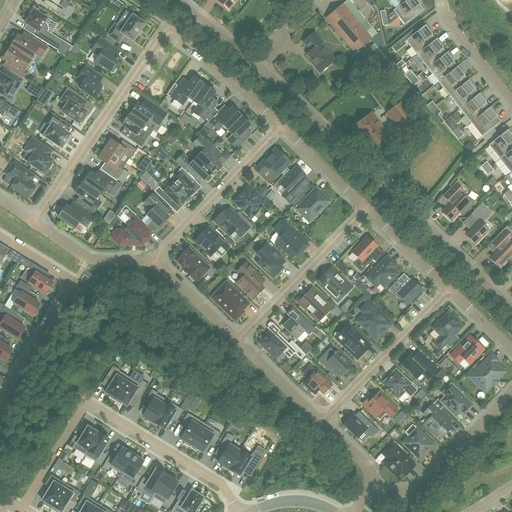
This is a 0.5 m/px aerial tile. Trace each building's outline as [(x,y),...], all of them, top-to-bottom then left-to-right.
[(63,1),(63,0),(44,0),(43,3),(62,14),(68,4),(63,1)] [(217,0),(217,1),(228,10),(236,0),(217,0)] [(423,9),(419,5),(420,5),(416,0),(409,6),(406,1),(405,1),(400,5),(393,11),(404,25),(424,9),(423,9)] [(371,38),(343,5),(327,18),(355,52),(371,38)] [(63,41),(47,31),(48,30),(48,28),(47,25),(46,24),(45,23),(42,21),(45,17),(39,13),(39,11),(33,7),(29,13),(30,16),(27,20),(30,22),(31,27),(35,30),(32,35),(57,51),(56,52),(65,57),(70,49),(62,44),(63,41)] [(114,24),(107,35),(119,43),(124,35),(133,42),(145,23),(132,14),(131,15),(126,12),(121,20),(122,20),(118,26),(114,24)] [(416,55),(437,38),(426,24),(405,41),(416,55)] [(41,57),(47,46),(24,32),(20,38),(15,35),(11,41),(13,42),(10,47),(31,60),(35,53),(41,57)] [(320,72),(334,61),(318,41),(320,39),(314,32),(303,42),(309,49),(311,47),(312,49),(306,54),(312,62),(313,61),(316,64),(314,66),(320,72)] [(427,68),(448,52),(437,38),(416,55),(427,68)] [(99,39),(92,50),(99,55),(94,63),(101,68),(102,66),(113,73),(121,61),(115,57),(119,52),(111,46),(99,39)] [(386,58),(374,44),(355,59),(367,74),(386,58)] [(24,70),(31,60),(10,47),(7,52),(5,51),(2,57),(7,60),(3,66),(22,78),(26,72),(24,70)] [(438,82),(459,66),(448,52),(427,68),(438,82)] [(418,57),(412,61),(421,76),(427,72),(418,57)] [(405,64),(402,60),(396,65),(399,69),(405,64)] [(78,79),(83,82),(79,87),(95,99),(103,87),(98,84),(102,78),(85,66),(78,77),(78,79)] [(449,96),(469,79),(459,66),(438,82),(449,96)] [(0,74),(0,92),(5,96),(7,92),(13,95),(22,80),(9,72),(6,78),(0,74)] [(407,78),(410,82),(416,77),(412,74),(407,78)] [(193,101),(204,85),(201,83),(202,81),(197,77),(194,78),(193,77),(189,83),(183,79),(178,86),(170,97),(182,105),(187,98),(193,101)] [(416,77),(410,82),(413,86),(419,81),(416,77)] [(460,109),(480,93),(469,79),(449,96),(460,109)] [(37,98),(42,91),(31,84),(27,91),(37,98)] [(174,84),(167,95),(170,97),(178,86),(174,84)] [(216,102),(211,98),(215,92),(214,91),(214,89),(209,85),(207,87),(204,85),(193,101),(198,105),(193,113),(204,120),(216,102)] [(43,106),(52,93),(45,88),(36,101),(43,106)] [(79,98),(67,90),(60,101),(66,105),(61,112),(78,123),(80,122),(81,123),(87,115),(85,114),(86,112),(75,104),(79,98)] [(490,108),(491,107),(480,93),(460,109),(470,123),(483,113),(490,108)] [(0,116),(1,116),(4,111),(8,114),(14,117),(18,111),(12,107),(0,99),(0,116)] [(403,138),(422,124),(404,100),(385,114),(403,138)] [(426,106),(430,111),(436,106),(432,101),(426,106)] [(130,114),(129,114),(145,125),(144,125),(145,125),(149,128),(152,122),(154,120),(159,124),(166,114),(158,108),(152,104),(148,111),(137,104),(136,105),(134,105),(132,108),(132,110),(130,114)] [(227,131),(241,116),(238,113),(238,111),(235,108),(233,108),(232,107),(229,110),(224,105),(208,122),(217,130),(222,125),(227,131)] [(440,112),(436,106),(430,111),(435,117),(440,112)] [(483,113),(470,123),(481,137),(482,137),(485,140),(495,132),(495,131),(492,128),(501,121),(500,121),(497,117),(494,112),(490,108),(483,113)] [(370,148),(388,134),(372,112),(354,126),(359,133),(360,133),(362,136),(361,136),(370,148)] [(48,140),(47,142),(52,145),(53,143),(61,149),(65,142),(67,144),(71,137),(70,136),(71,135),(67,132),(71,126),(52,114),(45,124),(49,127),(42,136),(48,140)] [(122,123),(121,125),(133,133),(129,139),(141,148),(148,137),(153,131),(149,128),(145,125),(144,125),(145,125),(129,114),(130,114),(129,114),(126,118),(124,118),(122,121),(122,123)] [(175,125),(178,120),(172,116),(169,121),(175,125)] [(252,134),(247,130),(251,125),(249,124),(249,122),(247,120),(245,120),(241,116),(227,131),(232,135),(232,137),(228,141),(237,149),(252,134)] [(451,132),(455,136),(460,131),(457,127),(451,132)] [(499,159),(511,149),(511,133),(509,129),(488,145),(499,159)] [(463,135),(460,131),(455,136),(458,139),(463,135)] [(221,156),(200,136),(192,144),(201,152),(196,157),(212,172),(215,169),(215,170),(216,170),(217,170),(218,170),(219,170),(219,169),(220,168),(220,167),(220,166),(219,166),(219,165),(220,164),(217,161),(221,156)] [(52,163),(53,161),(47,157),(51,152),(32,139),(24,151),(32,156),(28,162),(44,174),(47,169),(49,169),(52,165),(52,163)] [(123,148),(111,140),(110,141),(108,140),(104,146),(105,148),(104,149),(121,160),(124,155),(130,159),(136,150),(126,143),(123,148)] [(277,176),(290,162),(284,156),(284,154),(284,152),(282,150),(280,150),(279,150),(278,151),(276,148),(255,170),(261,176),(265,171),(272,171),(277,176)] [(123,167),(125,164),(120,161),(121,160),(104,149),(103,151),(102,150),(97,156),(99,157),(98,159),(111,168),(107,172),(117,179),(125,168),(123,167)] [(510,173),(511,171),(511,149),(499,159),(510,173)] [(212,172),(196,157),(191,162),(183,154),(175,162),(181,168),(192,178),(196,182),(200,178),(204,181),(205,180),(206,180),(207,180),(208,180),(209,180),(209,179),(210,179),(210,178),(210,177),(210,176),(209,176),(212,172)] [(35,190),(34,188),(35,187),(29,183),(34,176),(14,162),(6,174),(15,181),(11,187),(27,198),(30,194),(32,193),(35,190)] [(484,171),(490,167),(486,162),(480,166),(484,171)] [(493,170),(490,167),(484,171),(487,175),(493,170)] [(197,191),(189,184),(189,181),(192,178),(181,168),(177,172),(180,175),(172,183),(188,200),(197,191)] [(306,178),(296,168),(280,185),(278,188),(277,190),(278,192),(282,196),(289,203),(301,191),(298,188),(298,186),(306,178)] [(109,193),(116,182),(99,170),(95,175),(90,172),(89,173),(87,173),(84,177),(85,179),(83,183),(102,196),(101,196),(102,197),(106,191),(109,193)] [(145,172),(141,178),(154,191),(158,187),(159,186),(145,172)] [(462,215),(473,204),(463,195),(468,189),(458,180),(442,196),(447,200),(443,203),(446,206),(442,210),(446,214),(444,215),(451,221),(451,222),(460,213),(462,215)] [(146,186),(141,181),(136,186),(142,191),(146,186)] [(98,201),(101,196),(102,196),(83,183),(82,182),(79,187),(77,186),(74,190),(75,192),(74,193),(79,196),(75,202),(93,214),(101,203),(98,201)] [(188,200),(172,183),(163,192),(158,187),(154,191),(167,204),(170,201),(173,201),(180,208),(188,200)] [(247,187),(233,201),(250,218),(264,203),(247,187)] [(268,191),(264,187),(259,192),(263,196),(268,191)] [(316,187),(295,209),(310,223),(330,201),(316,187)] [(503,194),(506,198),(511,194),(509,190),(503,194)] [(153,193),(144,203),(151,210),(146,215),(153,221),(152,223),(159,230),(165,224),(164,223),(168,218),(166,215),(171,210),(153,193)] [(495,202),(491,197),(487,201),(491,206),(495,202)] [(60,214),(58,217),(67,224),(67,226),(71,228),(73,228),(74,229),(78,223),(86,228),(94,217),(73,203),(69,209),(65,206),(65,208),(62,208),(60,211),(60,214)] [(484,234),(488,230),(492,226),(486,220),(492,213),(482,203),(467,219),(471,223),(467,226),(470,229),(466,233),(470,237),(469,238),(475,245),(485,235),(484,234)] [(147,236),(152,231),(126,206),(120,211),(133,223),(126,230),(127,230),(123,233),(122,232),(121,231),(120,231),(118,231),(117,231),(116,231),(115,232),(114,233),(113,235),(113,236),(113,237),(113,238),(113,239),(114,240),(119,245),(139,245),(140,243),(142,245),(149,238),(147,236)] [(223,212),(214,221),(229,236),(234,241),(239,236),(240,237),(249,228),(229,208),(224,213),(223,212)] [(285,218),(282,221),(285,223),(291,229),(293,227),(285,218)] [(297,256),(307,245),(291,229),(285,223),(276,232),(281,236),(276,242),(292,258),(296,254),(297,256)] [(511,261),(511,260),(511,241),(511,240),(511,231),(506,226),(491,243),(495,247),(492,250),(494,253),(490,257),(494,260),(493,262),(499,268),(500,268),(509,259),(511,261)] [(208,227),(194,241),(210,257),(216,250),(219,253),(223,253),(229,247),(208,227)] [(372,258),(380,250),(376,247),(377,246),(374,244),(376,243),(371,238),(369,239),(367,237),(352,252),(358,259),(355,262),(355,267),(361,272),(373,259),(372,258)] [(0,264),(5,256),(9,249),(0,243),(0,264)] [(266,244),(257,254),(261,259),(257,263),(273,278),(282,268),(280,266),(284,262),(266,244)] [(188,247),(175,261),(183,268),(183,269),(189,276),(188,277),(190,280),(193,282),(194,281),(196,282),(210,268),(188,247)] [(397,266),(387,256),(366,278),(376,287),(380,283),(384,288),(398,274),(393,269),(397,266)] [(22,257),(19,263),(29,269),(33,271),(26,282),(45,294),(52,283),(39,275),(42,270),(32,263),(22,257)] [(245,263),(237,272),(243,277),(237,283),(253,298),(263,288),(259,285),(264,281),(245,263)] [(331,268),(317,282),(337,302),(351,288),(331,268)] [(398,280),(388,289),(391,292),(400,301),(402,301),(404,300),(408,304),(422,289),(411,279),(406,285),(403,285),(400,283),(398,280)] [(240,310),(239,309),(241,307),(243,309),(247,304),(226,283),(212,298),(232,317),(233,318),(235,318),(237,318),(238,318),(239,317),(240,316),(241,315),(241,314),(241,313),(241,312),(240,311),(240,310)] [(30,291),(18,284),(15,289),(20,292),(12,305),(19,309),(20,308),(32,315),(33,313),(35,314),(39,307),(38,306),(39,304),(27,296),(30,291)] [(302,295),(296,301),(306,310),(308,307),(312,312),(310,314),(318,322),(332,308),(312,288),(304,296),(302,295)] [(358,301),(363,295),(359,291),(354,297),(358,301)] [(0,303),(0,319),(2,321),(0,324),(0,328),(17,339),(24,328),(12,321),(17,314),(4,306),(0,303)] [(390,325),(368,304),(361,311),(364,314),(357,321),(376,339),(390,325)] [(292,308),(286,314),(290,318),(282,326),(295,339),(303,332),(307,335),(313,330),(292,308)] [(461,328),(447,314),(433,328),(441,337),(434,344),(440,349),(461,328)] [(370,345),(349,324),(335,339),(357,360),(370,345)] [(325,334),(320,330),(315,335),(320,340),(325,334)] [(267,334),(259,343),(265,349),(266,351),(268,352),(269,353),(271,354),(273,352),(275,353),(279,354),(281,353),(282,352),(289,359),(295,353),(296,351),(289,344),(278,333),(274,337),(271,337),(267,334)] [(0,357),(4,360),(11,349),(0,342),(0,338),(1,336),(0,335),(0,357)] [(470,336),(450,356),(458,363),(462,358),(469,364),(483,349),(470,336)] [(305,355),(301,351),(291,341),(289,344),(296,351),(295,353),(297,355),(301,359),(305,355)] [(330,347),(317,360),(329,372),(333,368),(341,376),(343,373),(345,375),(350,370),(348,368),(351,365),(337,351),(336,353),(330,347)] [(411,354),(401,364),(416,378),(415,379),(421,385),(427,379),(428,380),(437,370),(418,352),(414,357),(411,354)] [(496,361),(490,356),(474,372),(477,375),(472,380),(480,388),(481,386),(486,391),(505,372),(495,362),(496,361)] [(456,369),(446,359),(439,366),(450,376),(456,369)] [(310,365),(302,373),(308,379),(304,383),(306,386),(312,391),(314,394),(319,389),(324,394),(332,385),(310,365)] [(114,401),(129,377),(119,371),(119,370),(112,366),(105,378),(111,382),(105,393),(109,396),(108,398),(114,401)] [(446,375),(441,370),(438,373),(443,378),(446,375)] [(390,375),(382,384),(398,399),(405,392),(410,398),(417,390),(399,373),(395,377),(391,377),(390,375)] [(139,399),(148,385),(141,381),(139,384),(129,377),(114,401),(121,405),(122,403),(127,406),(133,395),(139,399)] [(445,396),(440,401),(456,416),(461,411),(464,414),(473,405),(451,384),(442,393),(445,396)] [(302,390),(308,396),(312,391),(306,386),(302,390)] [(153,423),(167,401),(157,394),(157,393),(151,390),(145,400),(150,404),(142,416),(147,419),(146,421),(151,424),(153,422),(153,423)] [(425,395),(421,390),(416,395),(421,400),(425,395)] [(371,400),(369,398),(362,404),(376,418),(377,417),(381,420),(387,414),(391,418),(398,410),(379,392),(371,400)] [(184,400),(179,408),(183,411),(185,412),(189,405),(190,404),(192,400),(195,397),(189,393),(184,400)] [(195,409),(198,404),(201,399),(195,396),(195,397),(192,400),(190,404),(189,405),(195,409)] [(176,421),(183,411),(179,408),(167,401),(153,423),(164,429),(171,418),(176,421)] [(424,424),(439,439),(448,430),(447,429),(452,424),(432,404),(423,414),(428,419),(424,424)] [(345,422),(343,424),(357,438),(363,432),(368,436),(373,436),(378,431),(358,411),(354,416),(353,414),(350,416),(347,416),(345,422)] [(406,416),(401,412),(397,417),(401,421),(406,416)] [(190,448),(204,424),(187,413),(181,424),(187,428),(180,439),(185,442),(184,444),(190,448)] [(412,420),(408,415),(403,420),(408,424),(412,420)] [(235,428),(238,422),(233,419),(230,425),(235,428)] [(214,444),(221,434),(204,424),(190,448),(196,452),(197,450),(202,452),(209,441),(214,444)] [(408,438),(403,443),(420,460),(434,445),(412,424),(405,432),(408,438)] [(84,455),(98,433),(97,433),(99,431),(93,427),(92,429),(87,426),(80,439),(74,435),(68,446),(74,450),(74,449),(84,455)] [(101,452),(109,440),(98,433),(84,455),(95,461),(94,462),(100,466),(107,455),(101,452)] [(229,469),(241,449),(231,443),(234,438),(227,433),(218,448),(224,452),(218,462),(222,465),(221,467),(227,471),(228,468),(229,469)] [(387,458),(383,462),(397,476),(401,472),(405,475),(414,465),(393,444),(383,454),(387,458)] [(120,474),(134,452),(127,448),(126,450),(121,448),(114,460),(109,457),(102,467),(108,471),(110,468),(120,474)] [(254,470),(262,458),(253,452),(251,455),(241,449),(229,469),(239,476),(246,465),(254,470)] [(134,487),(142,475),(137,471),(143,461),(138,458),(140,456),(134,452),(120,474),(118,476),(129,482),(128,483),(134,487)] [(153,497),(167,475),(156,469),(148,481),(143,478),(136,488),(142,492),(143,491),(153,497)] [(170,494),(177,482),(173,479),(174,477),(168,474),(167,476),(167,475),(153,497),(163,503),(163,505),(169,508),(175,497),(170,494)] [(50,508),(65,484),(51,475),(44,485),(49,488),(42,501),(45,503),(44,504),(50,508)] [(74,503),(80,493),(65,484),(50,508),(56,511),(57,510),(60,511),(61,511),(69,500),(74,503)] [(202,504),(200,503),(203,498),(191,490),(184,503),(178,499),(170,511),(178,511),(180,511),(181,511),(194,511),(195,510),(198,511),(202,504)] [(93,511),(98,504),(83,495),(77,505),(82,508),(79,511),(93,511)] [(127,511),(131,504),(125,500),(121,508),(127,511)]
